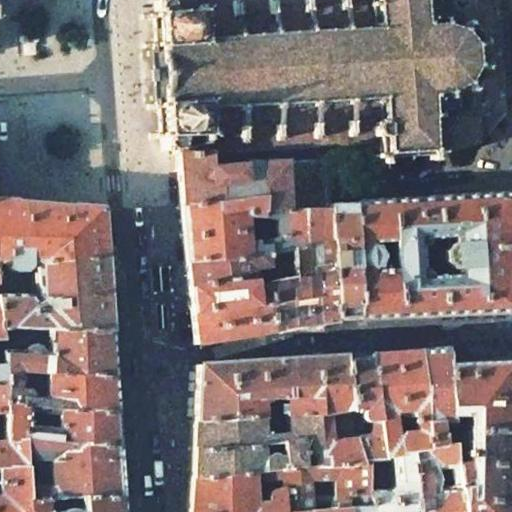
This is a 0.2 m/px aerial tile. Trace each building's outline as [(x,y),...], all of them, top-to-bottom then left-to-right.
[(151,0),(153,14),(141,15),(141,20),(147,20),(155,27),(159,27),(160,34),(156,35),(148,43),(143,44),(143,49),(146,49),(146,51),(139,51),(139,58),(145,59),(146,58),(148,59),(154,56),(154,63),(155,64),(154,65),(157,70),(161,69),(162,82),(158,82),(156,87),(157,88),(156,90),(157,93),(157,96),(154,96),(151,95),(148,96),(142,96),(143,104),(149,103),(149,104),(146,104),(147,110),(152,110),(161,117),(165,116),(165,120),(166,124),(162,125),(153,133),(151,133),(148,133),(148,139),(160,138),(161,152),(172,151),(172,155),(174,155),(206,153),(370,142),(372,158),(378,158),(379,165),(384,164),(383,159),(427,154),(428,161),(432,161),(476,144),(505,111),(502,58),(497,0),(151,0)] [(177,206),(254,201),(255,214),(281,213),(280,162),(244,164),(207,166),(206,153),(174,155),(176,180),(177,206)] [(325,207),(323,160),(280,162),(281,213),(325,210),(325,207)] [(71,190),(71,179),(32,178),(32,189),(71,190)] [(506,193),(387,203),(350,205),(350,253),(353,318),(388,317),(394,317),(472,313),(509,312),(507,248),(506,193)] [(19,203),(0,201),(0,263),(100,257),(97,209),(34,204),(19,203)] [(263,257),(287,253),(327,247),(325,210),(281,213),(255,214),(254,201),(177,206),(180,233),(183,262),(258,258),(263,257)] [(350,253),(350,205),(325,207),(325,210),(327,247),(331,320),(342,319),(353,318),(350,253)] [(331,320),(327,247),(287,253),(289,279),(262,284),(263,287),(268,331),(301,325),(331,320)] [(0,327),(105,332),(102,292),(100,257),(0,263),(0,327)] [(265,268),(263,257),(258,258),(183,262),(188,303),(192,345),(268,331),(263,287),(250,287),(249,270),(265,268)] [(42,373),(109,378),(107,352),(105,332),(0,327),(0,387),(13,389),(13,385),(15,371),(42,373)] [(446,435),(443,363),(443,349),(430,350),(413,351),(420,402),(420,421),(424,444),(446,439),(446,435)] [(420,421),(420,402),(413,351),(383,353),(364,355),(382,457),(398,452),(398,450),(409,448),(424,444),(420,421)] [(382,457),(364,355),(350,356),(340,356),(346,412),(358,461),(366,460),(383,458),(382,457)] [(315,414),(321,468),(358,464),(358,461),(346,412),(340,356),(279,360),(194,366),(193,389),(191,422),(315,414)] [(507,393),(508,362),(443,363),(446,435),(506,432),(507,393)] [(111,397),(109,378),(42,373),(41,386),(13,385),(13,389),(0,387),(0,404),(112,413),(111,397)] [(112,413),(0,404),(0,413),(1,426),(1,445),(19,444),(22,444),(114,448),(113,430),(112,413)] [(190,455),(188,478),(321,468),(315,414),(191,422),(190,449),(190,455)] [(0,467),(20,465),(19,444),(1,445),(1,426),(0,425),(0,467)] [(446,439),(457,511),(504,511),(505,478),(506,432),(446,435),(446,439)] [(457,511),(446,439),(424,444),(409,448),(413,511),(457,511)] [(53,502),(76,501),(117,499),(115,474),(114,448),(22,444),(19,444),(20,465),(22,504),(53,502)] [(341,508),(341,511),(413,511),(409,448),(398,450),(398,452),(382,457),(383,458),(366,460),(365,506),(341,508)] [(321,468),(188,478),(187,496),(185,511),(248,511),(252,511),(341,508),(365,506),(366,460),(358,461),(358,464),(321,468)] [(21,511),(22,504),(20,465),(0,467),(0,511),(21,511)] [(61,510),(55,511),(54,511),(53,511),(53,502),(22,504),(21,511),(117,511),(117,499),(76,501),(76,511),(75,511),(72,511),(66,509),(61,510)]
